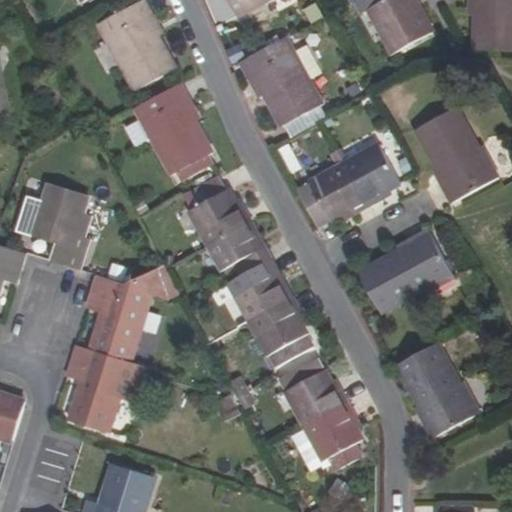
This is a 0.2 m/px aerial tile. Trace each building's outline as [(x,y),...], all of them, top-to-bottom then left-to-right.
[(148,17),(153,14),(146,0),(145,0),(102,25),(138,90),(176,69),(159,38),(148,17)] [(230,0),(239,16),(267,0),(230,0)] [(415,0),(356,0),(356,1),(363,14),(370,10),(394,54),(433,32),(415,0)] [(476,50),(511,50),(511,0),(475,0),(476,15),(476,50)] [(159,38),(165,35),(153,14),(148,17),(159,38)] [(286,38),(241,62),(249,77),(255,74),(266,94),(284,126),(322,105),(286,38)] [(106,69),(118,64),(108,43),(96,48),(106,69)] [(249,77),(260,97),(266,94),(255,74),(249,77)] [(0,113),(8,112),(0,75),(0,113)] [(183,84),(137,108),(143,119),(153,137),(174,175),(213,153),(196,122),(184,100),(189,97),(183,84)] [(196,122),(201,119),(189,97),(184,100),(196,122)] [(322,118),(328,115),(322,105),(284,126),(289,135),(322,118)] [(457,109),(418,131),(440,170),(445,179),(440,181),(453,204),(500,177),(483,146),(479,149),(457,109)] [(125,129),(135,147),(153,137),(143,119),(125,129)] [(290,144),(278,150),(291,175),(303,169),(290,144)] [(346,163),(371,208),(385,200),(382,194),(390,190),(401,183),(380,144),(346,163)] [(333,154),(340,166),(346,163),(339,150),(333,154)] [(353,210),(356,215),(371,208),(346,163),(340,166),(297,191),(319,228),(343,215),(353,210)] [(440,170),(436,173),(440,181),(445,179),(440,170)] [(194,190),(199,202),(227,191),(222,179),(194,190)] [(44,200),(33,236),(56,243),(51,261),(81,270),(90,239),(86,238),(76,234),(82,213),(87,195),(49,183),(44,200)] [(382,194),(385,200),(393,195),(390,190),(382,194)] [(241,212),(235,202),(229,191),(192,212),(211,246),(249,225),(254,222),(247,209),(241,212)] [(18,231),(33,236),(44,200),(29,196),(18,231)] [(247,209),(241,199),(235,202),(241,212),(247,209)] [(343,215),(346,221),(356,215),(353,210),(343,215)] [(76,234),(86,238),(92,216),(82,213),(76,234)] [(261,249),(267,246),(254,222),(249,225),(261,249)] [(243,276),(274,259),(267,246),(261,249),(249,225),(211,246),(226,275),(239,268),(243,276)] [(401,252),(362,275),(382,312),(422,290),(425,295),(455,277),(430,230),(409,242),(412,246),(401,252)] [(401,252),(412,246),(409,242),(399,248),(401,252)] [(18,284),(27,254),(0,245),(0,287),(2,279),(18,284)] [(289,299),(276,275),(281,272),(274,259),(243,276),(248,285),(240,290),(243,294),(238,297),(251,320),(289,299)] [(93,351),(130,362),(152,292),(167,296),(179,289),(168,269),(165,264),(129,285),(99,276),(89,307),(104,311),(93,351)] [(289,299),(294,296),(281,272),(276,275),(289,299)] [(297,312),(302,309),(294,296),(289,299),(251,320),(271,356),(272,355),(278,366),(312,347),(306,336),(308,334),(302,323),(297,312)] [(239,327),(251,320),(238,297),(226,304),(239,327)] [(302,323),(307,320),(302,309),(297,312),(302,323)] [(426,414),(422,416),(435,439),(482,413),(465,382),(461,384),(439,344),(400,366),(422,406),(426,414)] [(142,372),(129,368),(130,362),(93,351),(77,346),(68,376),(84,381),(72,421),(108,432),(119,398),(134,402),(142,372)] [(306,427),(350,403),(343,390),(338,393),(332,382),(326,371),(325,372),(318,360),(283,380),(289,392),(288,393),(306,427)] [(338,393),(343,390),(337,380),(332,382),(338,393)] [(0,436),(13,441),(25,403),(0,394),(0,436)] [(351,447),(364,441),(358,429),(352,419),(356,417),(350,403),(306,427),(307,429),(293,437),(312,472),(324,466),(325,470),(331,467),(335,472),(358,459),(351,447)] [(422,406),(418,408),(422,416),(426,414),(422,406)] [(352,419),(358,429),(362,427),(356,417),(352,419)] [(84,511),(144,511),(155,478),(115,465),(102,504),(89,500),(84,511)]
